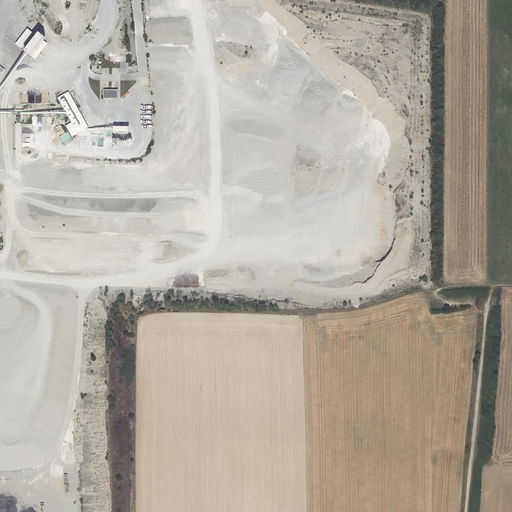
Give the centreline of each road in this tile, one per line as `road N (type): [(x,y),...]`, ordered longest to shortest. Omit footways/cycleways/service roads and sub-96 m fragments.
road 1 (unknown): [(218,114),(214,192),(192,246),(161,275),(91,282)]
road 2 (track): [(493,286),(484,310),(468,511)]
road 3 (unknown): [(0,432),(67,420),(91,282)]
road 4 (unknown): [(136,0),(136,96),(111,103),(92,94),(80,56)]
road 5 (unknown): [(0,261),(0,102)]
road 6 (unknown): [(218,114),(254,108),(356,156)]
